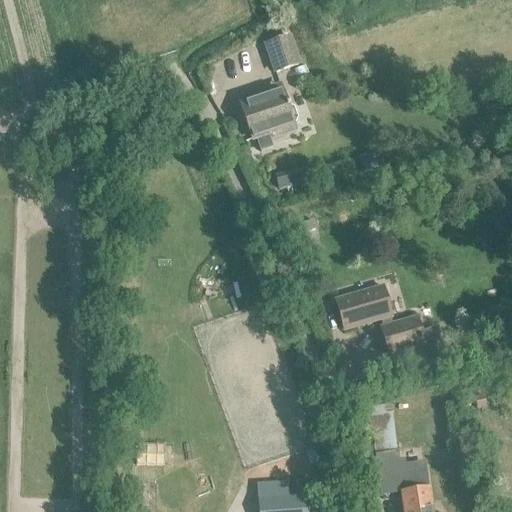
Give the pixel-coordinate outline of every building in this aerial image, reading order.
[(265,47),(275,75),(297,68),(287,39),(265,47)] [(236,100),(251,144),(270,139),(271,142),(297,134),(280,86),(236,100)] [(359,157),(363,173),(376,169),(373,154),(359,157)] [(287,174),(274,178),(276,187),(278,192),(291,188),(290,183),(287,174)] [(312,222),(297,226),(297,227),(300,239),(316,235),(312,222)] [(382,332),(380,332),(387,359),(401,355),(405,369),(444,358),(443,356),(440,344),(424,348),(417,322),(393,329),(390,320),(391,320),(383,290),(334,304),(342,334),(379,323),(382,332)] [(481,398),(472,399),(475,411),(484,409),(481,398)] [(399,494),(401,511),(431,511),(428,490),(399,494)] [(305,511),(305,499),(258,502),(258,511),(305,511)]
